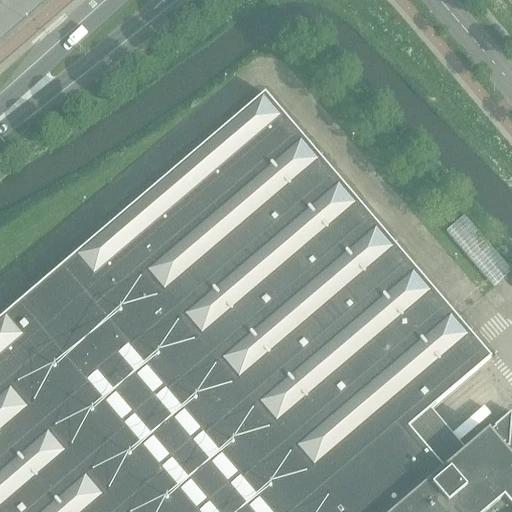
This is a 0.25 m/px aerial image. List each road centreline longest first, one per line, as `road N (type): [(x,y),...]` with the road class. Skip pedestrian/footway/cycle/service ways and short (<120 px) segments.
road 1 (secondary): [(2,116),(57,87),(164,0)]
road 2 (secondary): [(116,0),(36,68),(2,116)]
